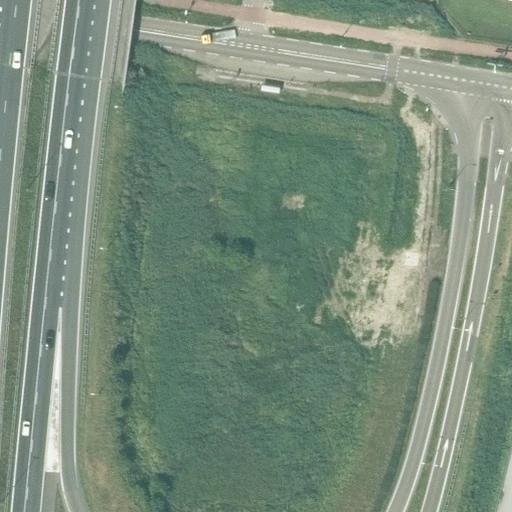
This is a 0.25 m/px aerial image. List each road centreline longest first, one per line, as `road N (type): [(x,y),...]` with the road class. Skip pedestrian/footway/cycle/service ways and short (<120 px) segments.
road 1 (tertiary): [(0,9),(475,83)]
road 2 (motorway): [(475,83),(446,331),(396,511)]
road 3 (motorway): [(428,511),(471,326),(510,89)]
road 4 (motorway): [(47,305),(80,0)]
road 5 (motorway): [(78,511),(60,443),(47,305)]
road 6 (motorway): [(27,511),(47,305)]
road 7 (motorway): [(16,0),(0,157)]
